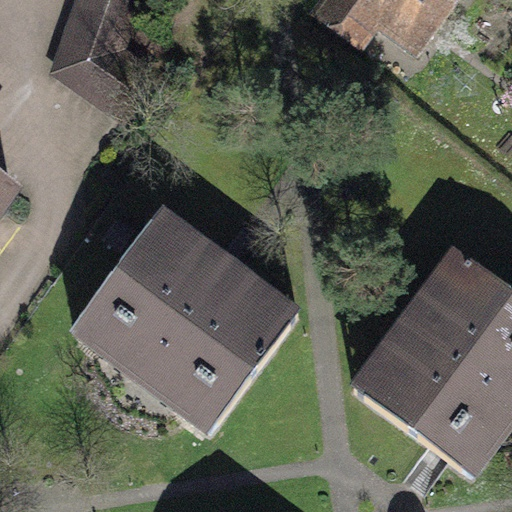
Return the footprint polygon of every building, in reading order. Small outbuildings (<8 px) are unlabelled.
[(140,0),(84,0),(58,74),(124,123),(155,79),(122,55),(140,0)] [(336,0),(323,18),(361,47),(377,27),(418,57),(460,0),(336,0)] [(0,216),(11,200),(0,192),(0,216)] [(176,246),(152,229),(73,336),(213,439),(292,332),(270,315),(277,305),(183,236),(176,246)] [(383,379),(365,404),(473,483),(511,430),(511,296),(468,264),(450,289),(439,281),(372,371),(383,379)]
